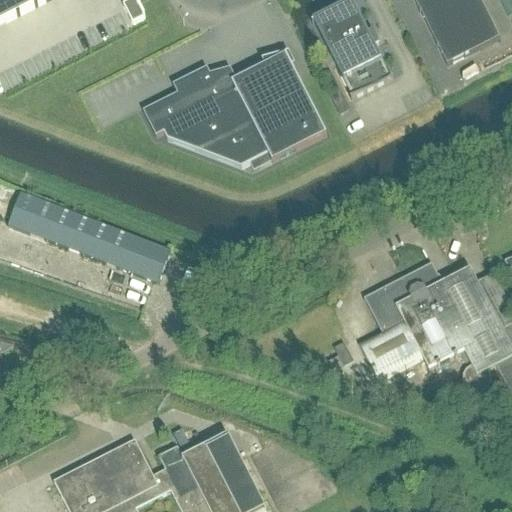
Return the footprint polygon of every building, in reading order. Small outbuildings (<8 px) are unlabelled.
[(0,0),(0,28),(57,0),(0,0)] [(478,0),(411,0),(447,70),(500,43),(478,0)] [(136,3),(134,4),(123,10),(133,28),(145,22),(136,3)] [(379,48),(373,34),(367,37),(352,7),(354,6),(354,5),(312,27),(312,28),(314,27),(352,102),(351,103),(351,104),(393,83),(392,81),(391,82),(374,50),(379,48)] [(207,73),(173,90),(178,99),(143,116),(156,142),(161,141),(167,145),(242,173),(268,159),(272,167),(327,140),(286,60),(233,88),(228,78),(213,85),(207,73)] [(9,234),(84,260),(159,289),(171,258),(59,214),(22,200),(15,218),(9,234)] [(365,304),(382,336),(358,348),(379,388),(423,365),(429,376),(465,357),(472,370),(470,371),(468,372),(467,374),(466,376),(465,377),(464,379),(463,381),(463,383),(464,386),(464,388),(465,390),(466,391),(467,393),(469,394),(471,395),(473,396),(475,397),(477,397),(479,397),(481,396),(483,396),(485,395),(486,394),(488,392),(489,391),(490,389),(490,387),(491,385),(491,383),(491,381),(491,379),(490,378),(489,376),(488,374),(496,370),(511,399),(511,328),(502,334),(471,275),(443,290),(432,269),(365,304)] [(324,357),(335,376),(354,365),(344,347),(324,357)] [(142,511),(171,497),(178,511),(263,511),(228,441),(196,457),(184,463),(178,453),(159,462),(168,480),(156,486),(136,446),(54,488),(66,511),(142,511)]
